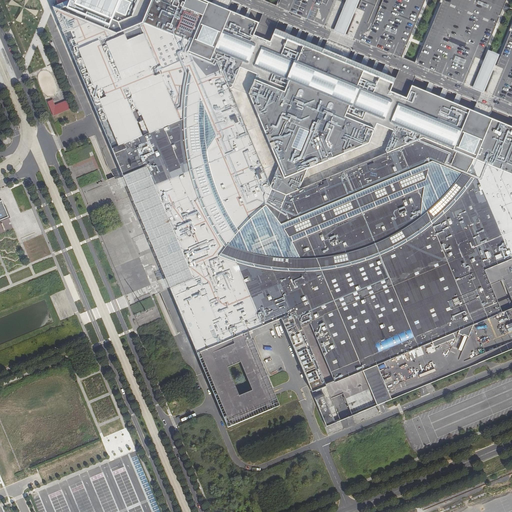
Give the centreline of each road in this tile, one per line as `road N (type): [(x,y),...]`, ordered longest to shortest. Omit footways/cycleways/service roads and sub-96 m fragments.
road 1 (unclassified): [(201,511),(48,146)]
road 2 (unclassified): [(30,169),(173,511)]
road 3 (unclassified): [(346,511),(511,443)]
road 4 (unclassified): [(48,146),(0,28)]
